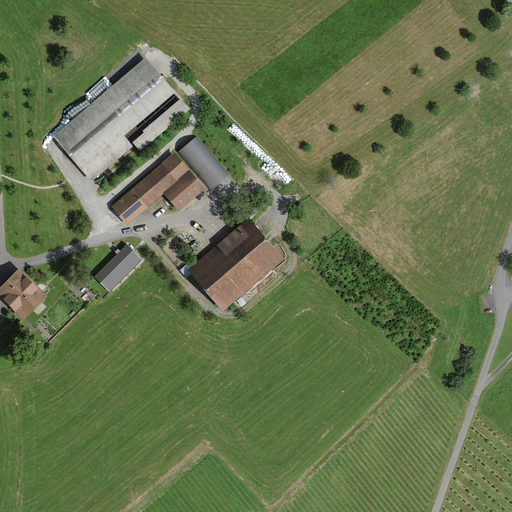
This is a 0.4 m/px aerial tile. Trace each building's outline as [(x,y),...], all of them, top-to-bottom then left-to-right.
[(146,63),(57,138),(91,178),(129,147),(120,137),(171,93),(146,63)] [(203,137),(183,149),(209,192),(229,180),(203,137)] [(162,162),(109,206),(126,225),(163,195),(179,182),(175,177),(162,162)] [(179,182),(163,195),(177,213),(206,190),(188,167),(175,177),(179,182)] [(194,271),(224,306),(277,262),(248,226),(194,271)] [(128,249),(97,279),(109,292),(140,262),(128,249)] [(0,292),(0,293),(24,318),(44,299),(20,274),(0,292)]
